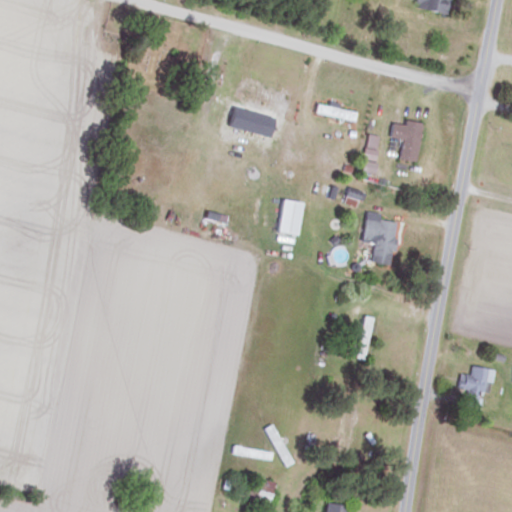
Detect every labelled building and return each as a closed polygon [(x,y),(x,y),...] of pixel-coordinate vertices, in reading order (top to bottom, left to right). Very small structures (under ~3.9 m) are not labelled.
[(442,0),(412,0),(414,13),(444,10),(442,0)] [(239,97),(279,109),(282,98),(257,91),(258,88),(243,84),(239,97)] [(349,122),(351,113),(313,105),(311,114),(349,122)] [(417,124),(399,121),(399,125),(386,123),(384,138),(397,140),(394,160),(411,163),(417,124)] [(357,192),(344,188),(340,202),(353,206),(357,192)] [(297,203),(277,199),(271,232),(291,236),(297,203)] [(357,242),(368,243),(366,263),(387,265),(392,222),(360,219),(357,242)] [(369,318),(360,316),(351,358),(361,360),(369,318)] [(490,370),(468,366),(467,376),(455,374),(453,388),(463,389),(461,406),(476,408),(479,392),(486,393),(490,370)] [(350,409),(341,408),(337,447),(345,448),(350,409)] [(273,484),(260,478),(251,496),(264,503),(273,484)] [(340,511),(341,506),(321,503),(320,511),(340,511)]
